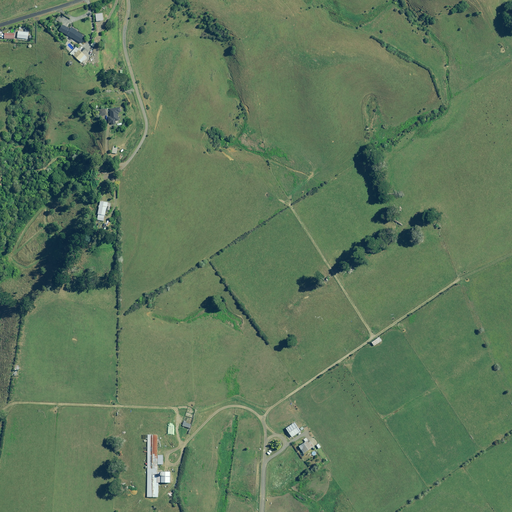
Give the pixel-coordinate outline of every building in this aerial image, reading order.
[(71,29),(63,24),(59,31),(81,43),(86,35),(72,27),(71,29)] [(87,57),(77,47),(72,53),(82,63),(87,57)] [(121,112),(121,108),(110,108),(110,116),(109,117),(109,124),(116,124),(116,120),(119,120),(119,112),(121,112)] [(109,202),(101,201),(99,215),(98,220),(105,221),(106,216),(108,208),(109,202)] [(382,341),(380,337),(372,343),(374,346),(382,341)] [(301,432),(295,423),(286,429),(292,438),(301,432)] [(158,468),(159,435),(157,435),(152,435),(148,435),(148,438),(146,438),(146,435),(143,435),(143,439),(146,439),(148,439),(148,497),(159,497),(159,483),(161,483),(170,483),(170,472),(161,472),(158,472),(158,468)] [(311,442),(308,437),(304,439),(306,442),(299,446),(304,453),(318,444),(315,440),(311,442)]
